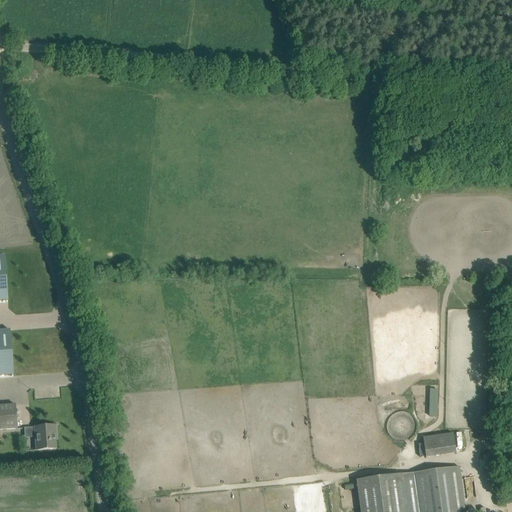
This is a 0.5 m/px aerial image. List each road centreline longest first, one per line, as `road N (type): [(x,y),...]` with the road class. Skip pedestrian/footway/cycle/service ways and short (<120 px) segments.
road 1 (unclassified): [(511,95),(0,45)]
road 2 (unclassified): [(103,511),(74,331),(0,108)]
